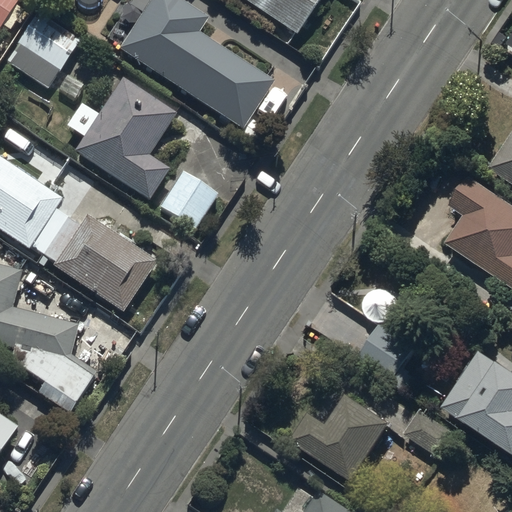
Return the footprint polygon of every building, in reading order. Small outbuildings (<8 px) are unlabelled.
[(17,0),(0,0),(0,31),(2,29),(11,35),(25,14),(17,9),(21,2),(17,0)] [(143,19),(119,56),(243,135),(248,127),(256,132),(274,102),(268,98),(275,87),(201,39),(211,24),(173,0),(155,0),(152,4),(145,0),(138,0),(131,12),(143,19)] [(238,0),(297,40),(324,0),(238,0)] [(38,16),(7,66),(50,92),(51,90),(75,105),(76,104),(85,89),(61,75),(81,43),(38,16)] [(84,142),(75,155),(150,206),(171,176),(150,162),(179,119),(125,83),(100,120),(76,104),(75,105),(60,126),(84,142)] [(511,139),(491,171),(511,185),(511,139)] [(0,162),(0,233),(125,318),(159,268),(88,221),(82,230),(58,213),(63,205),(0,162)] [(219,198),(182,176),(159,214),(196,236),(219,198)] [(460,228),(448,247),(511,289),(511,205),(474,180),(447,220),(460,228)] [(44,388),(38,399),(73,419),(97,377),(71,360),(79,330),(14,313),(22,278),(0,271),(0,351),(13,355),(7,367),(44,388)] [(385,328),(360,362),(405,395),(413,384),(401,376),(418,352),(385,328)] [(511,376),(482,354),(444,411),(511,456),(511,376)] [(0,460),(18,432),(0,420),(0,407),(5,400),(0,396),(0,460)] [(320,408),(293,447),(352,487),(393,426),(350,398),(336,419),(320,408)] [(338,511),(317,498),(308,511),(338,511)]
